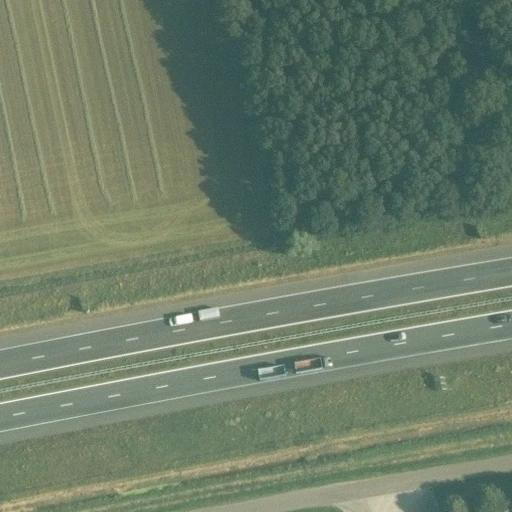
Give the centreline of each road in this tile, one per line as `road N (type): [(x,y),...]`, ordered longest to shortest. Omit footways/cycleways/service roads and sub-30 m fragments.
road 1 (motorway): [(511,272),(0,368)]
road 2 (motorway): [(0,421),(511,326)]
road 3 (unclassified): [(511,463),(239,511)]
